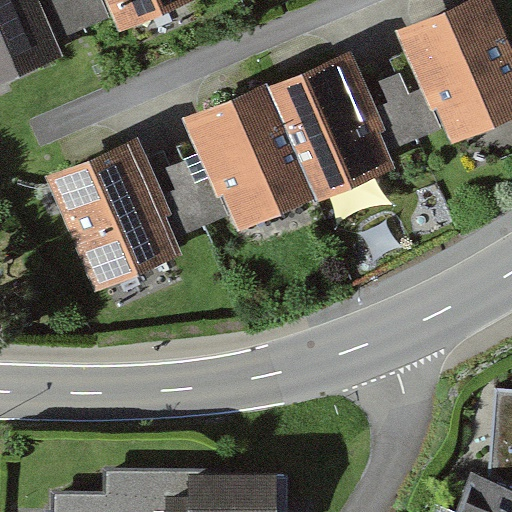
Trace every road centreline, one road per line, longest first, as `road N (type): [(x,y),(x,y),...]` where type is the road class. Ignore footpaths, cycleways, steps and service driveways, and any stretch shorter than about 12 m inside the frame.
road 1 (tertiary): [(0,389),(173,390),(269,375),(386,341)]
road 2 (residential): [(386,341),(399,372),(402,457),(366,511)]
road 3 (tertiary): [(386,341),(511,274)]
